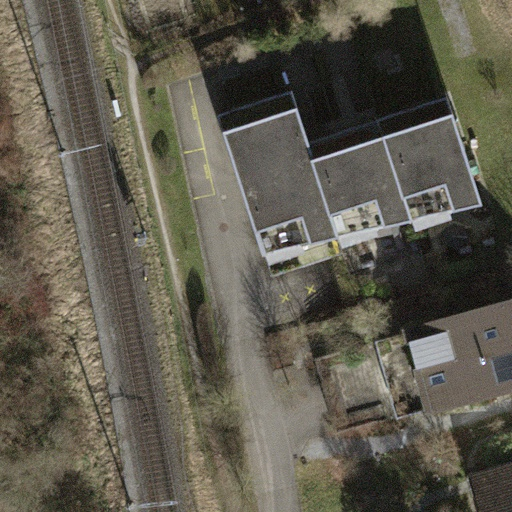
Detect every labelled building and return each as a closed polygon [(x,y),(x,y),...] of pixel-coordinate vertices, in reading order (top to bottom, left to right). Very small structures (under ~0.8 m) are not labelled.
[(219,119),(262,253),(337,239),(306,146),(290,96),(219,119)] [(376,124),(409,223),(482,208),(447,101),(376,124)] [(306,146),(337,239),(409,223),(376,124),(306,146)] [(511,303),(408,332),(431,413),(511,390),(511,303)] [(511,511),(511,482),(480,490),(484,511),(511,511)]
